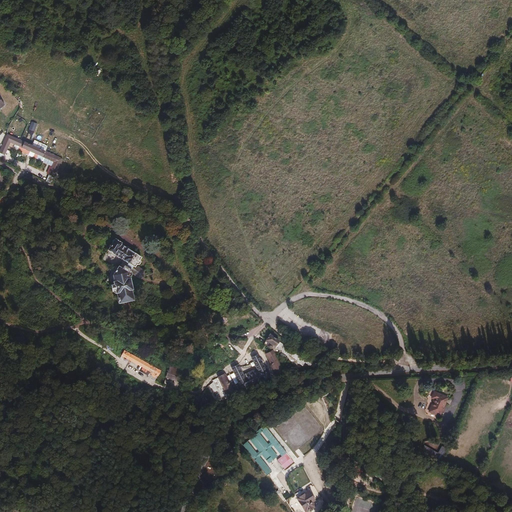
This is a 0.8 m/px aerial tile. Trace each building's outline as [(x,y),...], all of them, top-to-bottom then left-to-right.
[(61,159),(9,135),(7,134),(0,148),(0,152),(4,154),(10,142),(54,162),(48,174),(54,177),(61,159)] [(139,260),(141,257),(121,244),(122,243),(115,239),(107,251),(128,264),(128,263),(134,267),(136,265),(137,265),(139,265),(140,262),(140,261),(139,260)] [(114,275),(116,285),(114,285),(115,292),(117,292),(119,302),(134,299),(132,292),(134,291),(132,280),(130,280),(128,272),(120,266),(114,275)] [(144,276),(144,268),(135,268),(135,277),(144,276)] [(278,341),(269,335),(266,340),(272,345),(271,347),(273,349),(278,341)] [(279,343),(276,347),(302,365),(304,362),(309,365),(313,360),(307,357),(305,360),(279,343)] [(125,351),(122,356),(158,376),(160,371),(125,351)] [(272,352),(266,355),(276,373),(281,370),(272,352)] [(258,371),(244,377),(237,365),(232,368),(242,389),(248,387),(247,385),(262,378),(263,379),(269,377),(258,355),(252,358),(258,371)] [(167,374),(166,378),(183,384),(189,368),(172,361),(167,374)] [(224,375),(212,381),(221,398),(225,396),(228,401),(235,397),(224,375)] [(433,400),(428,412),(439,416),(447,398),(433,392),(430,398),(433,400)] [(229,403),(202,397),(201,401),(201,403),(228,408),(229,403)] [(267,427),(243,447),(268,477),(272,472),(268,467),(277,459),(284,468),(293,461),(267,427)] [(309,484),(294,493),(306,511),(316,506),(313,501),(318,498),(309,484)]
